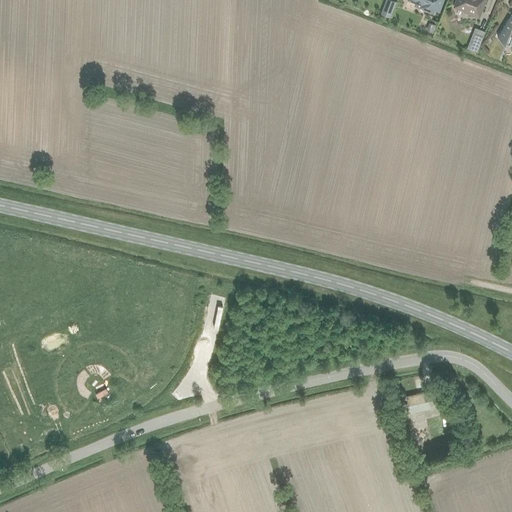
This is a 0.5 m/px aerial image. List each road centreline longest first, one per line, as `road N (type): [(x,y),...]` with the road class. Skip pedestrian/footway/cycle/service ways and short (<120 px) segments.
road 1 (primary): [(511,354),(336,284),(0,205)]
road 2 (tertiary): [(511,402),(475,366),(447,356),(213,406)]
road 3 (tertiary): [(0,489),(213,406)]
